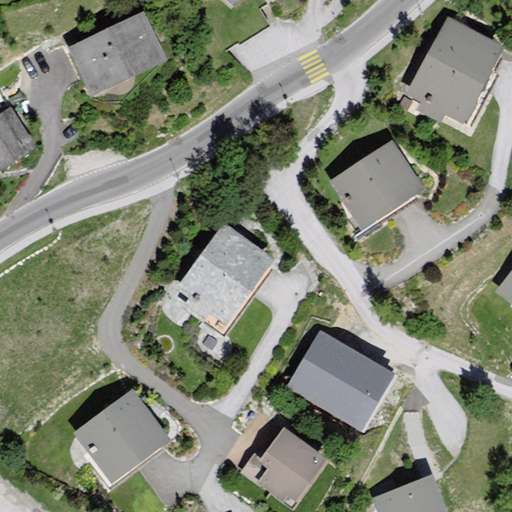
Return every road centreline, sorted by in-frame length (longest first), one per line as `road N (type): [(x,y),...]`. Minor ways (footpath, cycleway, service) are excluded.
road 1 (residential): [(315,66),(342,97),(291,167),(283,203),(410,350),(511,391)]
road 2 (tertiary): [(0,241),(83,194),(151,178),(315,66)]
